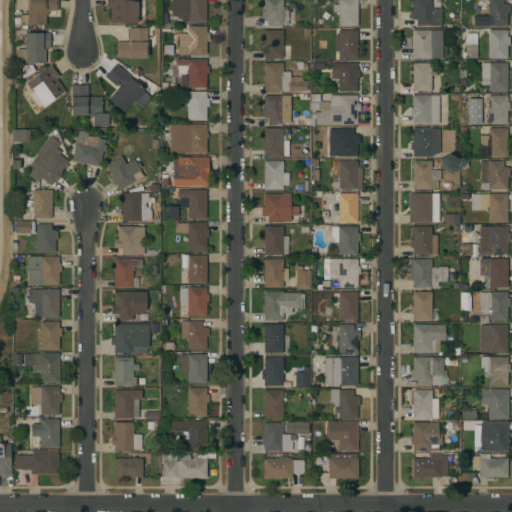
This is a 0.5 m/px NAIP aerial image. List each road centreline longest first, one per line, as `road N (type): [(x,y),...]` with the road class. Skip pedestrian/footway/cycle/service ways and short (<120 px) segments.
road 1 (residential): [(0,506),(511,503)]
road 2 (residential): [(235,0),(233,511)]
road 3 (residential): [(385,0),(386,506)]
road 4 (residential): [(91,206),(90,506)]
